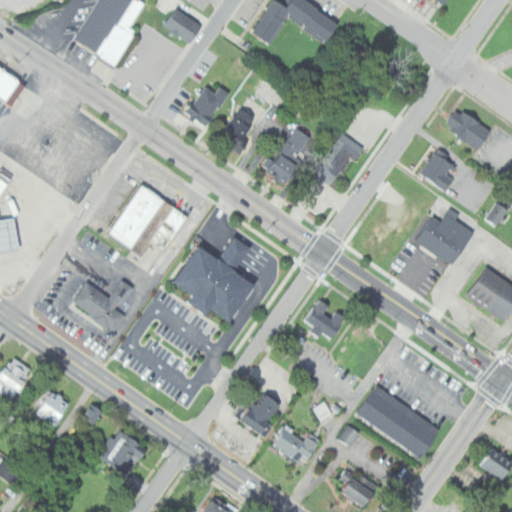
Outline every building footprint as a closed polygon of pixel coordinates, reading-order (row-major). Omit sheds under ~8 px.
[(101,0),(78,40),(119,64),(138,31),(132,27),(147,2),(143,0),(101,0)] [(263,9),(269,0),(273,0),(284,7),(282,11),(286,14),(281,21),(263,9)] [(289,0),(305,0),(292,18),(286,14),(282,11),(284,7),(289,0)] [(305,0),(307,0),(316,7),(303,25),(292,18),(305,0)] [(205,25),(178,5),(165,23),(192,43),(205,25)] [(316,7),(327,14),(314,33),(303,25),(316,7)] [(256,20),(263,9),(281,21),(273,32),(256,20)] [(327,14),(337,21),(324,40),(314,33),(327,14)] [(248,31),(256,20),(273,32),(266,44),(248,31)] [(0,67),(25,85),(10,106),(0,99),(0,67)] [(230,91),(222,86),(218,92),(206,85),(189,115),(209,127),(230,91)] [(251,143),(244,138),(258,118),(243,107),(222,137),(244,152),(251,143)] [(449,130),(485,147),(494,126),(458,109),(449,130)] [(277,159),(270,154),(262,166),(291,185),(303,165),(293,158),(300,148),(305,151),(309,144),(314,137),(298,126),(277,159)] [(367,148),(347,132),(316,172),(332,185),(355,156),(358,159),(367,148)] [(449,173),(455,162),(436,150),(422,173),(449,189),(456,178),(449,173)] [(0,194),(13,175),(0,166),(0,194)] [(191,214),(144,184),(112,234),(145,255),(154,241),(168,250),(191,214)] [(500,225),(511,209),(497,200),(486,216),(500,225)] [(417,239),(456,265),(478,232),(449,213),(443,222),(433,215),(417,239)] [(0,251),(18,249),(12,217),(0,218),(0,251)] [(198,295),(193,303),(213,315),(216,310),(236,321),(260,281),(201,245),(178,283),(198,295)] [(511,315),(511,281),(489,264),(467,292),(507,322),(511,315)] [(89,281),(75,301),(98,316),(96,318),(116,332),(128,314),(120,309),(135,286),(124,279),(112,296),(89,281)] [(306,319),(316,325),(312,331),(322,337),(325,332),(335,338),(349,317),(339,309),(334,317),(327,312),(332,305),(320,297),(306,319)] [(0,374),(0,389),(16,399),(35,369),(13,355),(0,374)] [(358,413),(425,458),(445,429),(377,384),(358,413)] [(74,403),(55,389),(37,411),(56,427),(74,403)] [(238,417),(269,436),(276,424),(271,422),(283,402),(265,391),(254,409),(245,404),(238,417)] [(322,420),(334,413),(327,400),(315,407),(322,420)] [(97,422),(105,408),(93,402),(85,416),(97,422)] [(353,445),(362,430),(350,423),(341,438),(353,445)] [(300,461),(305,453),(312,458),(323,439),(312,432),(307,439),(285,425),(273,443),(300,461)] [(117,438),(113,435),(100,456),(132,475),(150,446),(122,429),(117,438)] [(511,470),(511,466),(499,459),(503,453),(492,446),(481,464),(507,479),(511,470)] [(20,470),(6,457),(0,463),(0,473),(10,482),(20,470)] [(367,476),(363,482),(346,471),(342,477),(349,482),(343,490),(368,506),(382,486),(367,476)] [(24,508),(31,511),(36,511),(43,500),(31,494),(24,508)] [(237,511),(240,507),(212,495),(204,511),(237,511)]
